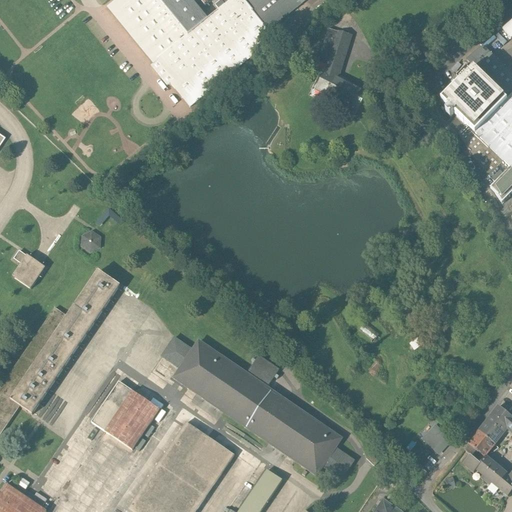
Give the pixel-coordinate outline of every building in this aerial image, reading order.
[(244,0),(231,0),(224,6),(207,20),(189,35),(159,0),(117,0),(107,8),(153,65),(151,67),(167,87),(171,84),(190,108),(209,92),(210,88),(230,71),(235,71),(253,57),(253,53),(273,36),(269,32),(246,4),(247,3),(244,0)] [(207,20),(191,0),(159,0),(189,35),(207,20)] [(219,0),(224,6),(231,0),(244,0),(247,3),(246,4),(269,32),(307,0),(219,0)] [(511,19),(502,28),(510,38),(511,36),(511,19)] [(323,49),(345,56),(351,37),(329,30),(323,49)] [(511,76),(482,47),(467,61),(474,70),(472,71),(466,66),(456,77),(460,81),(441,102),(466,126),(458,135),(464,145),(471,152),(470,154),(479,169),(494,183),(503,174),(497,168),(501,164),(509,172),(490,191),(496,196),(502,206),(511,195),(511,76)] [(345,56),(323,49),(319,62),(328,67),(316,91),(344,105),(342,111),(355,117),(361,105),(362,106),(368,93),(338,79),(345,56)] [(21,268),(14,278),(31,291),(46,271),(20,252),(13,262),(21,268)] [(56,309),(0,389),(0,437),(21,407),(32,415),(121,287),(100,273),(68,318),(56,309)] [(180,369),(173,379),(318,480),(324,471),(338,481),(353,460),(336,448),(342,439),(269,388),(280,372),(260,358),(249,373),(198,338),(190,349),(174,338),(161,356),(180,369)] [(121,382),(93,425),(134,452),(162,410),(121,382)] [(511,418),(499,408),(479,433),(494,446),(507,430),(511,434),(511,418)] [(189,423),(128,511),(198,511),(237,456),(189,423)] [(451,441),(434,426),(421,441),(438,456),(451,441)] [(484,458),(494,446),(479,433),(465,451),(474,459),(478,454),(484,458)] [(511,490),(511,474),(509,478),(485,458),(479,466),(480,466),(476,471),(483,476),(481,479),(486,484),(489,481),(507,496),(511,490)] [(471,459),(464,466),(473,474),(476,471),(480,466),(479,466),(471,459)] [(267,471),(239,511),(260,511),(282,481),(267,471)] [(9,484),(0,497),(0,511),(49,511),(50,511),(9,484)] [(401,511),(386,501),(378,511),(401,511)]
